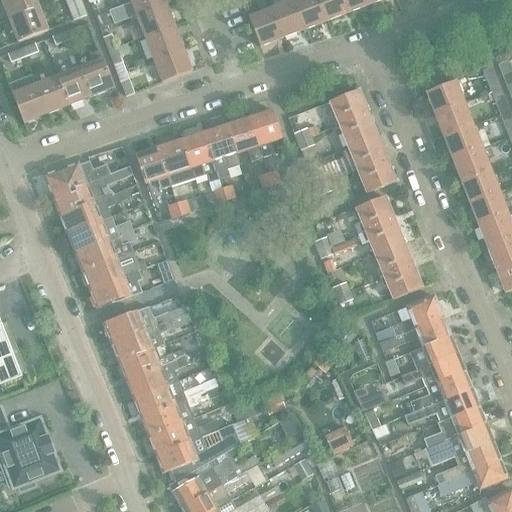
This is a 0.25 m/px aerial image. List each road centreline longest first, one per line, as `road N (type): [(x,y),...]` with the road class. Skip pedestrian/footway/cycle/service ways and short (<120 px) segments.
road 1 (residential): [(133,511),(0,179)]
road 2 (residential): [(511,376),(369,50)]
road 3 (residential): [(0,165),(233,94)]
road 4 (residential): [(369,50),(511,5)]
road 5 (residential): [(233,94),(369,50)]
